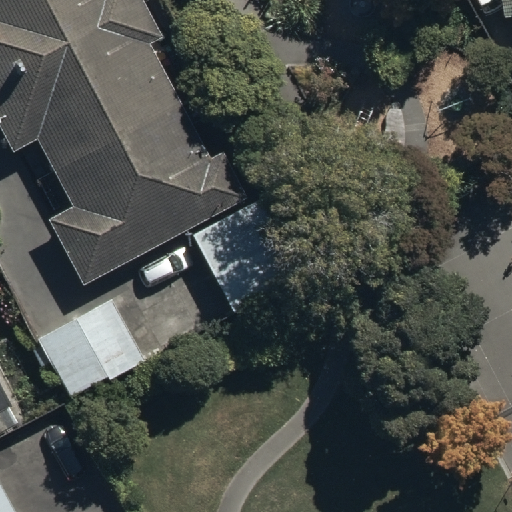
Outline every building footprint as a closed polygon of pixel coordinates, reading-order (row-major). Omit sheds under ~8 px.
[(0,0),(0,123),(11,146),(33,134),(69,203),(47,215),(78,274),(239,190),(216,145),(206,150),(143,30),(156,23),(143,0),(0,0)] [(511,0),(502,0),(504,11),(511,9),(511,0)] [(240,200),(189,229),(237,314),(288,285),(240,200)] [(139,351),(108,294),(36,332),(67,389),(139,351)] [(0,430),(10,425),(0,405),(0,403),(6,401),(0,387),(0,430)] [(13,511),(0,484),(0,511),(13,511)]
